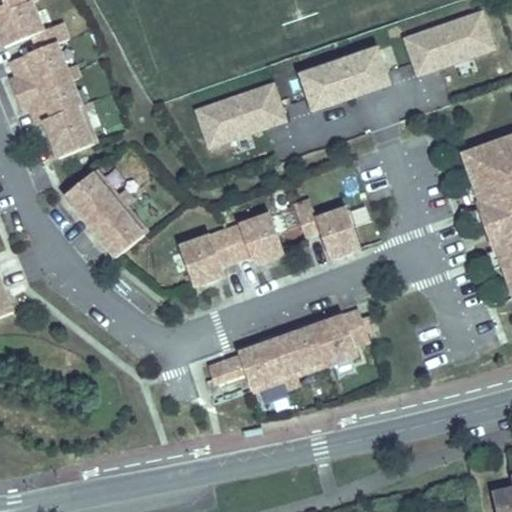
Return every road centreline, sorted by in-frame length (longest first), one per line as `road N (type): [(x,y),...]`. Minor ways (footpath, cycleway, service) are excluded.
road 1 (residential): [(0,143),(50,259),(158,345),(428,256)]
road 2 (tertiary): [(5,511),(511,400)]
